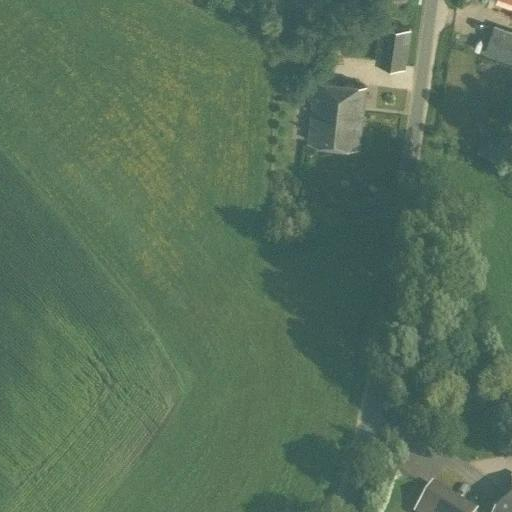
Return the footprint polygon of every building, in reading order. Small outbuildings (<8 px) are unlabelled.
[(341,27),(340,16),(342,16),(342,6),(330,7),(331,15),(329,15),(329,48),(344,47),(344,27),(341,27)] [(402,67),(408,29),(381,25),(375,63),(402,67)] [(511,61),(511,31),(493,25),(484,52),(511,61)] [(358,148),(365,87),(314,81),(307,142),(358,148)] [(511,511),(511,480),(494,511),(511,511)] [(474,511),(476,510),(433,483),(414,511),(474,511)]
